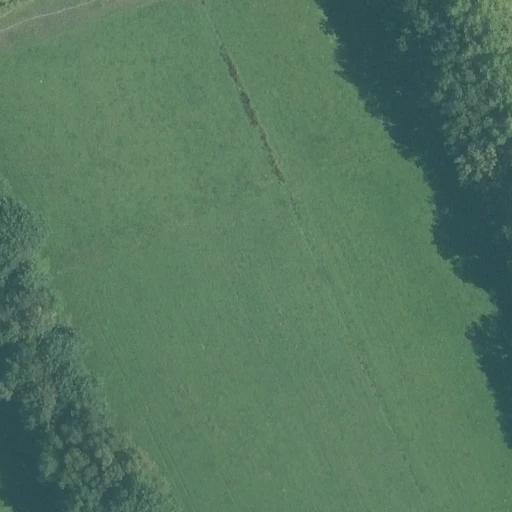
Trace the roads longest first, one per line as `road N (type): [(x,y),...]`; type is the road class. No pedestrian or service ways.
road 1 (track): [(443,0),(511,155)]
road 2 (track): [(142,0),(0,49)]
